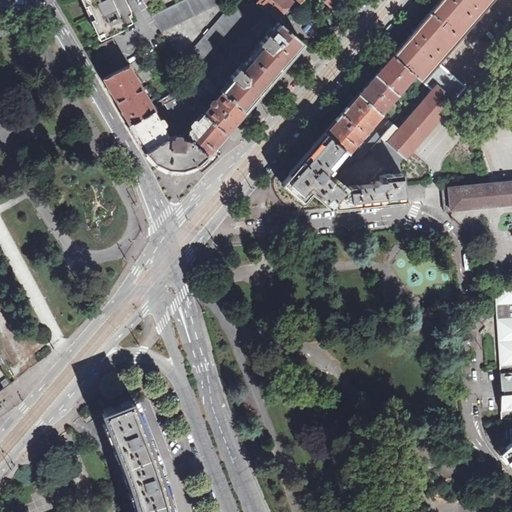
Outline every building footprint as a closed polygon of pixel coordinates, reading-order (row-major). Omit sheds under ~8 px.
[(122,26),(131,22),(119,0),(85,0),(102,35),(114,30),(114,31),(123,27),(122,26)] [(143,0),(152,16),(185,0),(143,0)] [(208,8),(220,2),(218,0),(185,0),(152,16),(162,33),(194,17),(194,15),(207,9),(208,8)] [(191,52),(213,70),(264,11),(252,0),(241,0),(226,12),(191,52)] [(259,0),(257,3),(282,23),(287,17),(292,12),(289,9),(292,6),(290,4),(292,1),(290,0),(259,0)] [(323,0),(334,8),(339,2),(336,0),(323,0)] [(440,0),(411,34),(392,56),(413,74),(422,82),(427,76),(439,63),(493,0),(440,0)] [(223,92),(244,112),(272,80),(303,44),(278,22),(230,78),(230,79),(221,91),(223,92)] [(115,72),(128,66),(113,39),(100,46),(115,72)] [(375,75),(396,94),(413,74),(392,56),(384,65),(375,75)] [(144,81),(153,77),(142,59),(133,63),(144,81)] [(466,87),(439,63),(427,76),(422,82),(426,86),(432,92),(436,86),(454,101),(466,87)] [(116,101),(142,89),(128,66),(115,72),(102,78),(109,91),(116,101)] [(160,107),(165,104),(175,99),(187,100),(202,83),(199,80),(203,75),(195,68),(173,93),(158,102),(160,107)] [(358,94),(381,114),(381,112),(396,94),(375,75),(367,84),(358,94)] [(203,114),(225,134),(232,125),(244,112),(223,92),(216,101),(214,101),(212,103),(213,105),(208,109),(208,108),(204,104),(205,103),(200,98),(208,90),(212,93),(217,88),(206,78),(202,83),(187,100),(194,106),(203,114)] [(154,111),(160,107),(158,102),(155,98),(149,102),(147,99),(153,95),(148,86),(142,89),(116,101),(123,114),(129,124),(154,111)] [(380,139),(404,158),(454,101),(436,86),(432,92),(399,130),(393,124),(389,129),(385,133),(380,139)] [(325,133),(347,152),(381,114),(358,94),(338,118),(325,133)] [(194,106),(187,100),(175,99),(165,104),(173,118),(183,118),(194,106)] [(158,118),(154,111),(129,124),(136,137),(144,151),(168,139),(168,135),(166,134),(162,126),(164,125),(165,123),(162,118),(160,118),(158,118)] [(187,139),(206,156),(217,144),(225,134),(203,114),(196,121),(195,120),(192,120),(189,124),(189,126),(191,127),(189,129),(188,136),(187,139)] [(380,139),(385,133),(380,128),(354,158),(355,160),(362,159),(370,150),(380,139)] [(404,158),(380,139),(370,150),(393,170),(392,172),(391,173),(383,174),(383,176),(380,176),(380,178),(375,179),(376,184),(348,187),(348,188),(346,188),(334,177),(331,180),(325,175),(340,158),(348,165),(354,158),(347,152),(325,133),(325,134),(324,133),(312,146),(313,147),(307,154),(282,183),(303,201),(310,192),(329,208),(404,200),(402,183),(401,162),(404,158)] [(196,165),(206,156),(187,139),(182,139),(182,137),(180,135),(176,135),(175,136),(174,137),(174,139),(168,139),(144,151),(145,153),(154,163),(156,163),(166,168),(169,169),(176,169),(182,170),(196,165)] [(511,180),(441,188),(444,211),(511,204),(511,180)] [(500,365),(511,364),(511,280),(494,282),(500,365)] [(510,418),(511,417),(511,364),(500,365),(500,387),(503,389),(503,395),(500,397),(501,419),(510,418)] [(132,401),(102,413),(123,467),(133,495),(136,511),(170,511),(168,502),(159,472),(146,436),(132,401)] [(511,417),(510,418),(511,443),(499,453),(511,467),(511,417)]
